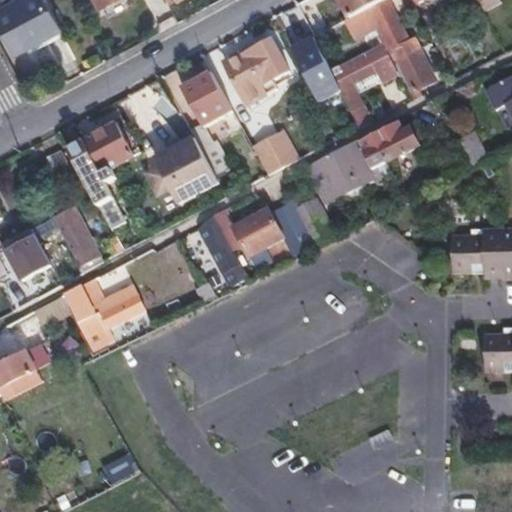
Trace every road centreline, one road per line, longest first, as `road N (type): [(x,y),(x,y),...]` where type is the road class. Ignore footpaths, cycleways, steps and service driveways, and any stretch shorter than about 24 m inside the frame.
road 1 (unclassified): [(0,325),(511,56)]
road 2 (residential): [(24,128),(265,0)]
